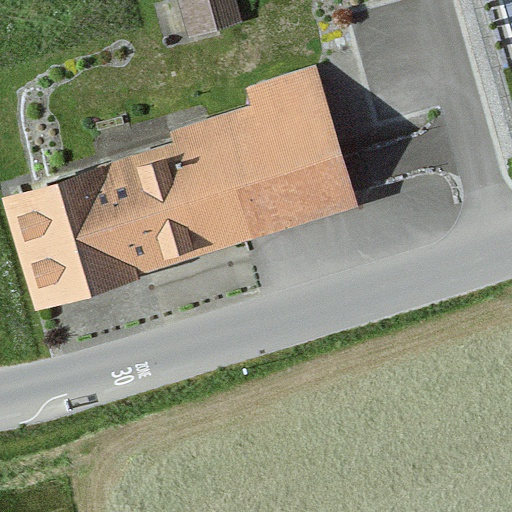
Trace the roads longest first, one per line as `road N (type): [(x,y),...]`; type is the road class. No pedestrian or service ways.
road 1 (unclassified): [(500,255),(0,399)]
road 2 (unclassified): [(500,255),(421,0)]
